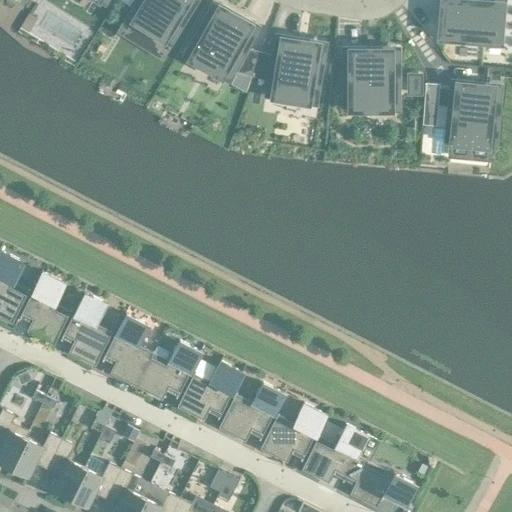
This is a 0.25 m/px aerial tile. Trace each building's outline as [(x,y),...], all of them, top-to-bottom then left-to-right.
[(191,0),(142,0),(133,16),(169,38),(191,0)] [(444,0),(441,36),(497,41),(500,0),(444,0)] [(253,26),(217,6),(190,54),(226,75),(253,26)] [(321,45),(280,38),(271,93),(312,100),(321,45)] [(239,71),(253,75),(261,52),(250,50),(239,71)] [(394,50),(348,50),(348,106),(394,106),(394,50)] [(253,75),(267,79),(271,55),(261,52),(253,75)] [(408,74),(408,93),(420,93),(420,74),(408,74)] [(438,85),(425,83),(424,104),(436,105),(438,85)] [(497,87),(455,83),(450,138),(491,142),(497,87)] [(0,318),(10,324),(25,295),(8,287),(21,261),(0,250),(0,318)] [(20,313),(31,319),(25,331),(52,345),(66,316),(50,307),(62,282),(41,272),(20,313)] [(109,331),(94,323),(104,303),(83,292),(62,334),(73,340),(67,352),(93,366),(111,330),(110,329),(109,331)] [(152,350),(151,352),(135,344),(145,324),(124,313),(103,355),(115,360),(108,373),(134,386),(152,350)] [(152,350),(134,386),(160,399),(167,387),(178,392),(199,351),(178,340),(165,365),(149,358),(153,351),(152,350)] [(193,371),(175,407),(202,420),(208,408),(220,413),(241,372),(219,361),(209,381),(194,373),(194,372),(193,371)] [(235,392),(217,428),(244,441),(250,428),(261,434),(282,393),(261,382),(251,402),(235,394),(236,392),(235,392)] [(31,397),(41,403),(45,395),(34,390),(31,397)] [(45,395),(41,403),(52,408),(55,401),(45,395)] [(277,413),(259,449),(285,462),(292,449),(303,455),(324,414),(302,403),(292,423),(277,415),(278,413),(277,413)] [(0,462),(9,467),(24,437),(7,428),(13,415),(1,408),(0,409),(0,462)] [(100,432),(104,425),(93,420),(90,427),(100,432)] [(126,424),(120,435),(132,441),(138,430),(126,424)] [(355,455),(365,434),(344,424),(331,449),(314,441),(300,469),(327,483),(333,470),(344,476),(355,454),(355,455)] [(114,431),(104,425),(100,432),(98,436),(109,441),(114,431)] [(41,445),(24,437),(9,467),(27,476),(34,463),(45,468),(60,438),(48,432),(41,445)] [(73,444),(60,438),(45,468),(56,474),(49,488),(68,497),(83,466),(66,458),(73,444)] [(159,462),(163,455),(152,449),(149,457),(159,462)] [(344,476),(355,481),(348,494),(375,507),(382,493),(402,503),(413,482),(392,471),(391,473),(384,469),(381,474),(364,466),(366,460),(355,455),(355,454),(344,476)] [(163,455),(159,462),(170,467),(173,460),(163,455)] [(83,466),(68,497),(86,506),(93,493),(104,498),(119,468),(107,462),(100,475),(83,466)] [(420,463),(415,475),(421,478),(426,466),(420,463)] [(132,474),(119,468),(104,498),(115,504),(110,511),(134,511),(142,496),(125,487),(132,474)] [(218,492),(222,484),(212,479),(208,486),(218,492)] [(218,492),(216,495),(227,500),(233,490),(222,484),(218,492)] [(142,496),(134,511),(170,511),(178,497),(166,491),(159,505),(142,496)] [(178,497),(170,511),(191,511),(188,510),(191,504),(178,497)] [(297,511),(298,511),(310,511),(313,507),(301,501),(297,511)]
